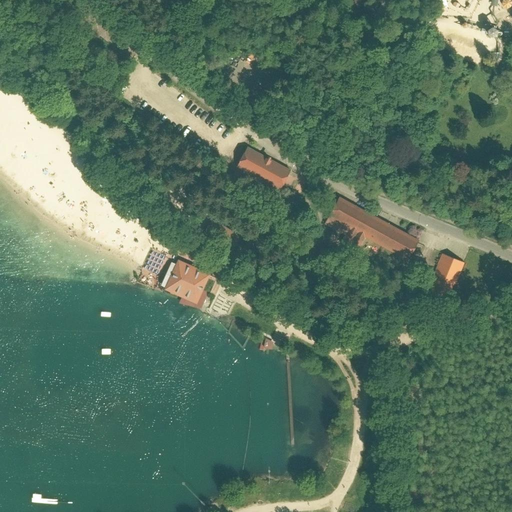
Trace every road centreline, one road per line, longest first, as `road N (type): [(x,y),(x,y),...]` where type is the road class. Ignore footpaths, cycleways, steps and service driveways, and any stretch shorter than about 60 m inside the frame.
road 1 (unclassified): [(70,0),(302,166)]
road 2 (unclassified): [(302,166),(511,259)]
road 3 (unclassified): [(385,0),(302,166)]
